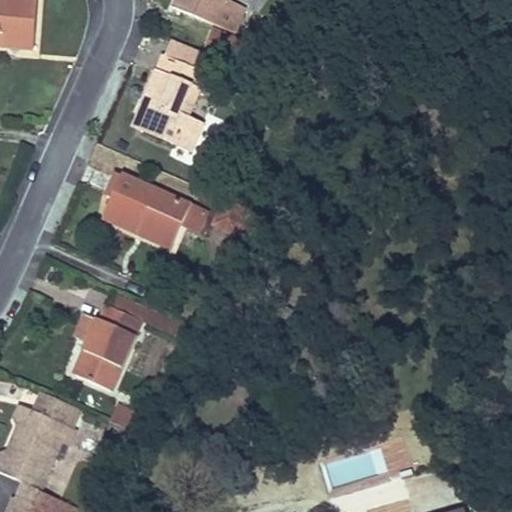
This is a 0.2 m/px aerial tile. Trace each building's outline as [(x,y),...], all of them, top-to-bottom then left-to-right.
[(0,0),(0,42),(35,45),(38,0),(0,0)] [(177,0),(174,8),(234,34),(245,8),(228,0),(227,0),(177,0)] [(208,30),(205,54),(226,56),(229,32),(208,30)] [(0,47),(34,51),(35,45),(0,42),(0,47)] [(171,42),(165,57),(206,74),(212,60),(171,42)] [(206,74),(165,57),(147,101),(154,104),(142,132),(175,146),(180,135),(195,141),(203,124),(187,117),(206,74)] [(135,129),(142,132),(154,104),(147,101),(135,129)] [(191,153),(195,141),(180,135),(175,146),(191,153)] [(104,219),(138,234),(141,229),(175,243),(183,226),(191,207),(118,175),(108,198),(113,200),(104,219)] [(235,233),(236,231),(246,209),(226,200),(215,224),(235,233)] [(206,213),(191,207),(183,226),(198,232),(206,213)] [(256,213),(246,209),(236,231),(247,235),(251,226),(256,213)] [(277,222),(256,213),(251,226),(271,235),(277,222)] [(173,249),(175,243),(141,229),(138,234),(173,249)] [(142,321),(147,309),(114,294),(108,307),(142,321)] [(142,321),(108,307),(102,321),(99,320),(89,343),(75,375),(112,391),(142,321)] [(147,309),(142,321),(183,339),(189,327),(147,309)] [(75,337),(89,343),(99,320),(85,314),(75,337)] [(15,449),(7,451),(0,452),(0,473),(22,483),(43,492),(58,459),(65,444),(70,446),(71,447),(79,430),(75,429),(83,411),(41,392),(33,411),(31,410),(25,423),(13,418),(17,426),(22,434),(15,449)] [(111,421),(130,429),(144,435),(150,421),(137,416),(139,412),(119,403),(111,421)] [(19,405),(13,418),(25,423),(31,410),(19,405)] [(130,429),(111,421),(102,442),(121,450),(130,429)] [(17,426),(7,451),(15,449),(22,434),(17,426)] [(64,459),(70,446),(65,444),(58,459),(60,460),(64,459)] [(22,483),(15,499),(46,511),(76,511),(78,507),(43,492),(22,483)] [(511,511),(511,490),(499,496),(504,511),(511,511)] [(46,511),(15,499),(12,497),(5,511),(46,511)]
